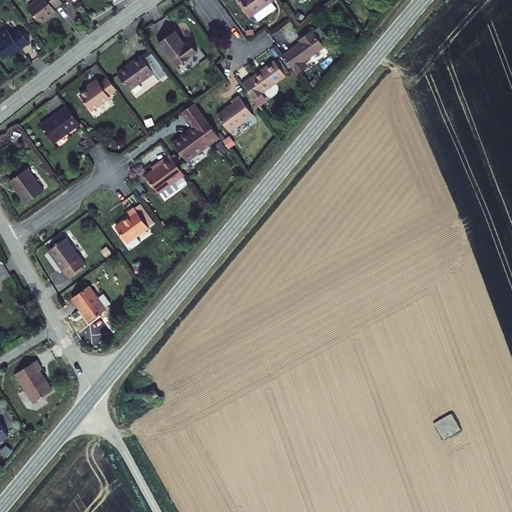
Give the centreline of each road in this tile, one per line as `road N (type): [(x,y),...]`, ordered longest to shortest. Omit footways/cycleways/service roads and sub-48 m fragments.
road 1 (tertiary): [(423,0),(94,394)]
road 2 (residential): [(0,115),(151,0)]
road 3 (residential): [(94,394),(11,242)]
road 4 (tertiary): [(94,394),(0,506)]
road 5 (unclassified): [(94,394),(157,511)]
